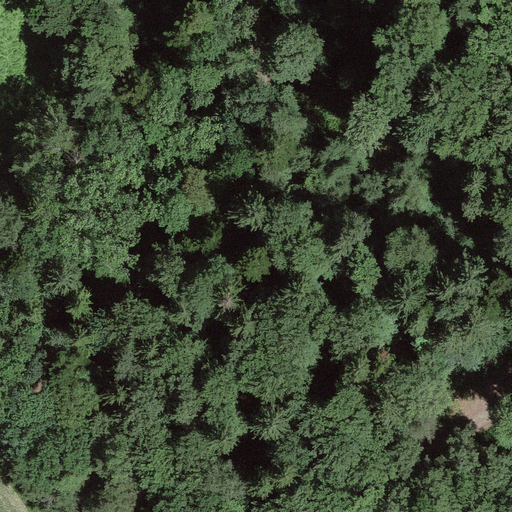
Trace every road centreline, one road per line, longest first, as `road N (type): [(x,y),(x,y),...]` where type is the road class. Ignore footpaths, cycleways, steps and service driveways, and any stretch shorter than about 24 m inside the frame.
road 1 (track): [(82,511),(110,352),(178,216),(229,163),(252,69),(248,0)]
road 2 (track): [(406,511),(511,409)]
